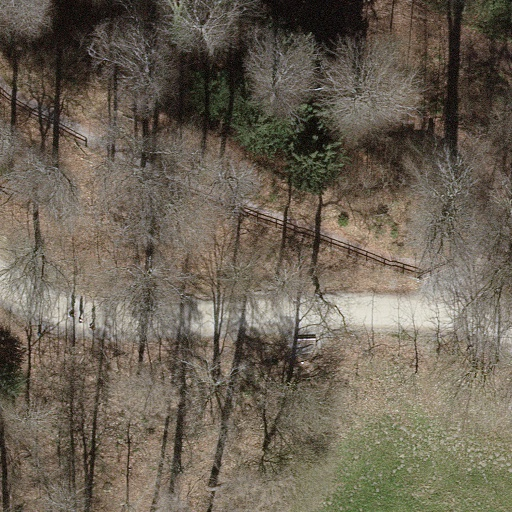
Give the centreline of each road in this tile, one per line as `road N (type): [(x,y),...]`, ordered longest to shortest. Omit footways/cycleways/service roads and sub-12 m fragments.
road 1 (track): [(474,312),(130,316),(56,307),(0,281)]
road 2 (track): [(474,312),(493,175),(304,0)]
road 3 (track): [(511,51),(327,0)]
